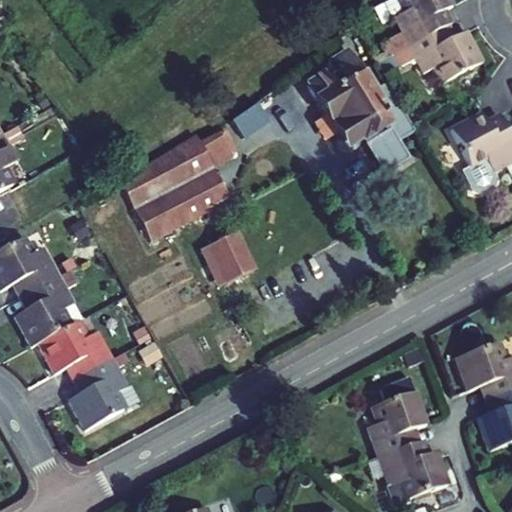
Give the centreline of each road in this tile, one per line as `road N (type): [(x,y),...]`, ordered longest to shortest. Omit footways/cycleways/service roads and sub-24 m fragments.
road 1 (residential): [(65,506),(511,262)]
road 2 (residential): [(0,393),(65,506)]
